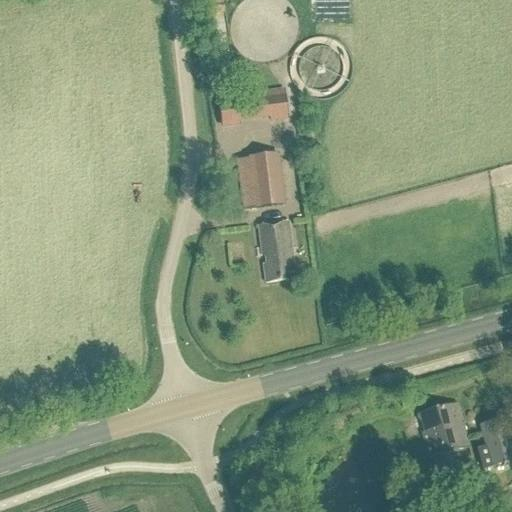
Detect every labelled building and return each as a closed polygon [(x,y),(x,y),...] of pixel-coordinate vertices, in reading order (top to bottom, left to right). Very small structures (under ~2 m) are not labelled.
[(283,90),(267,92),(270,120),(271,124),(287,122),(283,90)] [(221,130),(237,128),(237,124),(233,96),(217,98),(221,130)] [(242,211),(256,210),(282,206),(275,156),(250,160),(235,162),(242,211)] [(265,266),(262,266),(264,285),(287,283),(285,267),(292,267),(287,224),(257,227),(259,245),(262,245),(263,249),(260,250),(261,258),(264,258),(265,266)] [(471,450),(459,407),(419,418),(421,424),(424,423),(427,436),(425,436),(432,461),(471,450)] [(482,473),(492,470),(511,463),(511,448),(503,418),(479,425),(486,448),(475,451),(482,473)]
